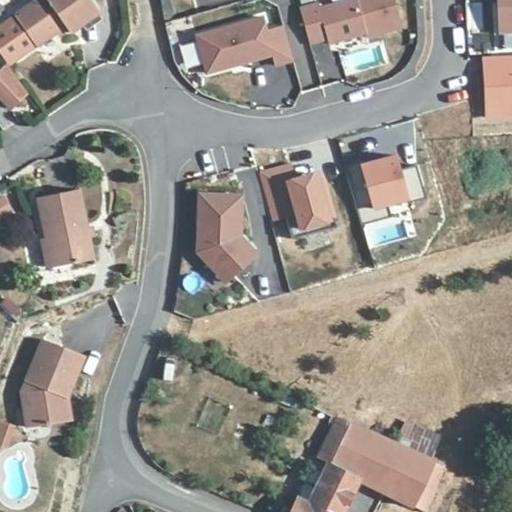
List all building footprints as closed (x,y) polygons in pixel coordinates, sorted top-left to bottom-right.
[(98,15),(88,0),(36,0),(14,15),(15,17),(0,26),(0,51),(7,61),(9,64),(35,46),(36,48),(66,28),(70,34),(98,15)] [(318,1),(299,6),(310,43),(327,38),(337,35),(339,40),(365,32),(366,36),(402,26),(394,0),(338,0),(319,5),(318,1)] [(511,31),(511,0),(497,0),(499,32),(511,31)] [(263,16),(196,35),(206,72),(233,65),(232,61),(240,59),(241,62),(272,53),(275,65),(293,59),(283,22),(266,27),(263,16)] [(9,64),(7,61),(0,69),(0,94),(13,109),(30,95),(9,64)] [(425,197),(416,164),(399,169),(395,154),(379,159),(361,164),(360,160),(344,165),(356,209),(372,205),(373,208),(388,204),(406,199),(407,202),(425,197)] [(379,159),(378,155),(360,160),(361,164),(379,159)] [(94,259),(79,189),(37,198),(52,269),(94,259)] [(240,230),(241,195),(199,194),(197,252),(213,269),(220,262),(232,275),(255,253),(239,236),(237,236),(237,232),(240,230)] [(3,198),(0,200),(0,220),(13,212),(3,198)] [(372,205),(356,209),(361,225),(391,216),(388,204),(373,208),(372,205)] [(220,262),(213,269),(225,282),(232,275),(220,262)] [(83,358),(42,340),(21,390),(27,430),(71,423),(68,399),(83,358)] [(307,403),(301,400),(297,409),(303,412),(307,403)] [(444,467),(430,460),(395,444),(337,417),(317,457),(328,462),(315,489),(309,503),(298,498),(290,511),(341,511),(358,480),(413,506),(426,511),(444,467)] [(0,419),(0,442),(10,425),(0,419)] [(441,437),(406,421),(395,444),(430,460),(441,437)] [(315,489),(305,484),(298,498),(309,503),(315,489)]
